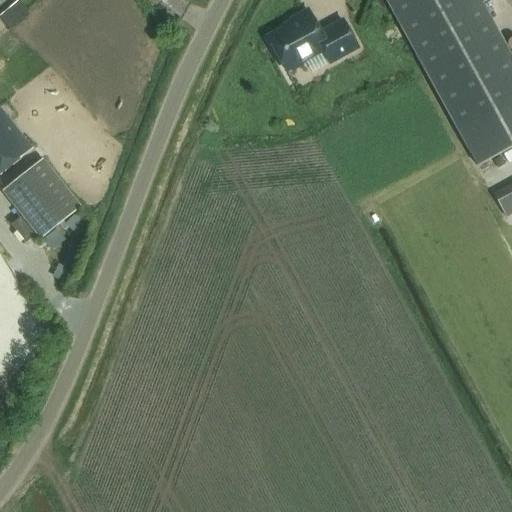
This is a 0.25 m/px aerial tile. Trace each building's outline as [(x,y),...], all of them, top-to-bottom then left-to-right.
[(511,149),(511,63),(477,0),(384,0),(477,168),(511,149)] [(8,27),(26,12),(18,3),(0,18),(8,27)] [(293,26),(267,40),(285,72),(321,52),(329,65),(357,50),(342,23),(320,35),(308,13),(291,22),(293,26)] [(0,176),(32,151),(0,110),(0,176)] [(41,162),(3,193),(41,241),(80,210),(41,162)] [(511,184),(492,195),(505,219),(511,215),(511,184)]
